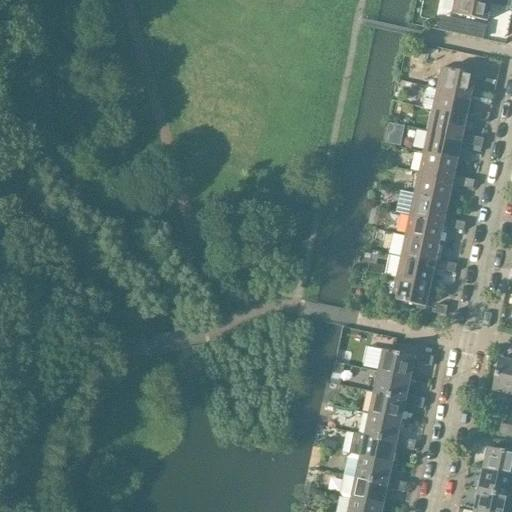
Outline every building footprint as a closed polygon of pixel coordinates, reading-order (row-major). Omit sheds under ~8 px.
[(491,0),(492,1),(487,0),(455,0),(453,15),(487,23),(491,5),(501,7),(502,0),(491,0)] [(511,5),(511,1),(507,0),(502,0),(501,7),(511,10),(511,5)] [(475,76),(441,69),(436,91),(471,98),(472,94),(475,76)] [(471,98),(436,91),(432,112),(466,119),(470,102),(480,104),(482,96),(472,94),(471,98)] [(492,98),(482,96),(480,104),(490,107),(492,98)] [(466,119),(432,112),(427,132),(462,140),(463,136),(466,119)] [(390,123),(388,142),(403,144),(405,125),(390,123)] [(462,140),(427,132),(423,153),(457,161),(461,144),(471,146),(473,138),(463,136),(462,140)] [(483,140),(473,138),(471,146),(481,149),(483,140)] [(457,161),(423,153),(418,174),(453,182),(454,177),(457,161)] [(453,182),(418,174),(414,195),(448,203),(452,186),(462,188),(464,180),(454,177),(453,182)] [(474,182),(464,180),(462,188),(472,190),(474,182)] [(448,203),(414,195),(409,216),(444,224),(445,219),(448,203)] [(444,224),(409,216),(405,237),(439,245),(443,228),(453,230),(455,222),(445,219),(444,224)] [(465,224),(455,222),(453,230),(463,233),(465,224)] [(439,245),(405,237),(400,258),(435,266),(436,261),(439,245)] [(435,266),(400,258),(396,279),(430,287),(434,270),(444,272),(446,264),(436,261),(435,266)] [(456,266),(446,264),(444,272),(454,274),(456,266)] [(430,287),(396,279),(391,301),(426,308),(430,287)] [(436,306),(435,314),(445,316),(447,308),(436,306)] [(415,358),(383,351),(378,373),(410,380),(415,358)] [(433,358),(424,356),(422,366),(431,367),(433,358)] [(511,362),(499,360),(492,392),(511,396),(511,362)] [(410,380),(378,373),(374,394),(406,401),(407,397),(410,380)] [(338,387),(340,377),(333,376),(331,385),(338,387)] [(406,401),(374,394),(369,415),(401,422),(405,406),(413,408),(415,398),(407,397),(406,401)] [(424,400),(415,398),(413,408),(422,410),(424,400)] [(401,422),(369,415),(365,437),(397,443),(398,439),(401,422)] [(500,424),(497,436),(505,438),(508,426),(500,424)] [(397,443),(365,437),(352,434),(347,455),(360,458),(392,464),(396,448),(404,450),(406,441),(398,439),(397,443)] [(415,443),(406,441),(404,450),(413,452),(415,443)] [(511,454),(488,449),(483,471),(511,477),(511,454)] [(392,464),(360,458),(355,479),(388,485),(389,481),(392,464)] [(511,492),(511,477),(483,471),(478,492),(511,499),(511,492)] [(388,485),(355,479),(351,500),(383,507),(387,490),(395,492),(397,483),(389,481),(388,485)] [(316,484),(310,482),(308,491),(314,492),(316,484)] [(406,485),(397,483),(395,492),(404,494),(406,485)] [(507,511),(511,499),(478,492),(474,511),(507,511)] [(381,511),(383,507),(351,500),(348,511),(381,511)]
